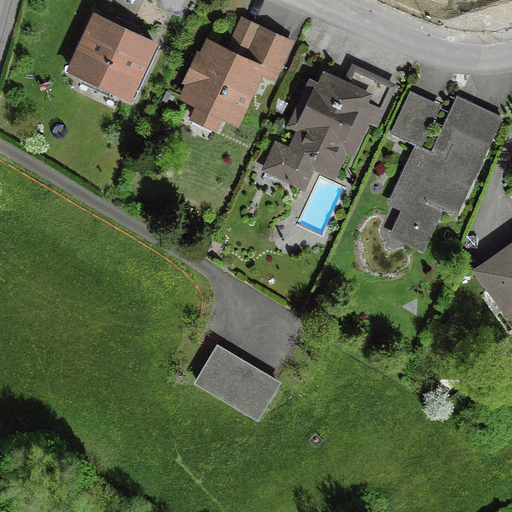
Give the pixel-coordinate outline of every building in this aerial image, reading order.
[(67,70),(96,84),(122,29),(93,16),(67,70)] [(212,129),(218,115),(233,122),(256,72),(271,79),(277,65),(264,59),(275,36),(254,26),(246,42),(233,36),(226,52),(207,44),(200,59),(195,57),(184,81),(189,84),(182,99),(197,105),(190,119),(212,129)] [(96,84),(125,97),(151,43),(122,29),(96,84)] [(310,80),(307,87),(289,125),(299,129),(288,153),(274,146),(264,169),(300,186),(310,165),(330,175),(342,149),(348,152),(364,118),(373,123),(390,86),(361,73),(348,100),(340,96),(343,89),(343,86),(341,84),(322,75),(318,84),(310,80)] [(438,209),(451,216),(498,116),(496,115),(495,118),(469,106),(470,103),(469,102),(443,157),(417,145),(423,133),(397,122),(411,92),(410,92),(390,135),(415,147),(389,203),(403,209),(396,222),(424,235),(417,251),(418,251),(438,209)] [(511,327),(511,242),(472,270),(511,327)] [(254,417),(274,383),(214,347),(213,348),(214,349),(196,380),(195,379),(194,381),(254,417)]
